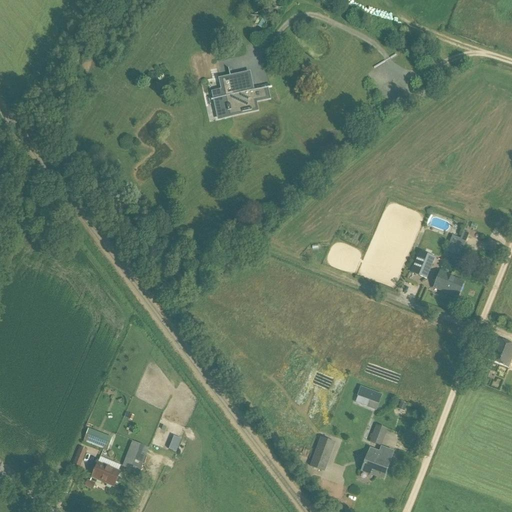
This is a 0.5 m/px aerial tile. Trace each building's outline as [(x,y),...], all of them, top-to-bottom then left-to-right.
[(260,17),(255,25),(262,30),(267,21),(260,17)] [(230,116),(242,113),(242,114),(252,112),(252,111),(256,110),(254,101),(262,100),(267,99),(264,88),(235,95),(231,78),(222,80),(228,105),(227,106),(228,112),(229,112),(230,116)] [(297,137),(305,134),(303,128),(295,132),(297,137)] [(500,224),(501,215),(495,214),(493,223),(500,224)] [(449,245),(462,251),(466,241),(453,236),(449,245)] [(462,251),(449,245),(445,255),(458,260),(462,251)] [(411,272),(427,279),(435,257),(420,251),(411,272)] [(434,288),(448,294),(448,293),(458,297),(464,282),(451,277),(451,276),(440,271),(434,288)] [(489,360),(509,367),(511,358),(511,345),(497,340),(489,360)] [(382,395),(361,387),(358,396),(370,400),(367,407),(376,410),(382,395)] [(398,409),(403,411),(407,403),(402,401),(398,409)] [(370,443),(380,447),(386,430),(376,426),(370,443)] [(84,442),(106,451),(110,440),(88,431),(84,442)] [(181,439),(174,436),(169,449),(176,452),(181,439)] [(311,468),(323,473),(333,444),(321,440),(311,468)] [(305,457),(309,446),(302,444),(298,455),(305,457)] [(73,464),(80,467),(86,450),(79,447),(73,464)] [(365,462),(387,470),(391,461),(390,461),(394,452),(385,448),(383,453),(370,448),(368,453),(365,462)] [(142,455),(135,452),(128,469),(135,471),(142,455)] [(387,470),(365,462),(361,471),(384,480),(387,470)] [(91,478),(113,487),(119,472),(97,463),(91,478)] [(87,481),(85,486),(92,489),(94,484),(87,481)]
